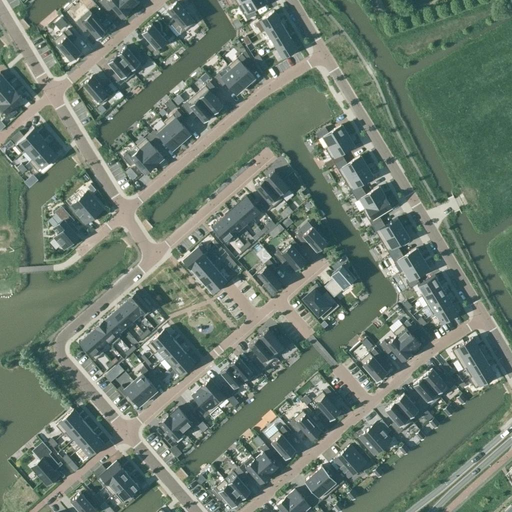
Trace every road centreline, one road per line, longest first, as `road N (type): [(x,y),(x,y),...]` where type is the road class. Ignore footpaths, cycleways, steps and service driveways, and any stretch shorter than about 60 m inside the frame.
road 1 (residential): [(245,511),(436,345),(484,315)]
road 2 (residential): [(484,315),(323,52)]
road 3 (residential): [(127,433),(324,259)]
road 4 (residential): [(124,214),(323,52)]
road 5 (residential): [(153,259),(62,335),(58,347),(127,433)]
road 6 (residential): [(153,259),(269,156)]
road 7 (residential): [(159,0),(51,93)]
road 8 (residential): [(51,93),(124,214)]
road 9 (tertiary): [(511,427),(409,511)]
